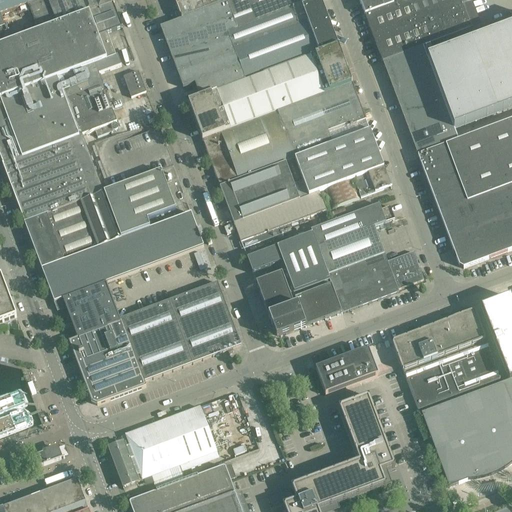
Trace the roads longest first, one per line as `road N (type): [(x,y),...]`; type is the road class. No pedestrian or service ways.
road 1 (unclassified): [(267,365),(129,0)]
road 2 (unclassified): [(449,296),(338,0)]
road 3 (unclassified): [(80,436),(0,222)]
road 4 (unclassified): [(80,436),(267,365)]
road 5 (unclassified): [(267,365),(449,296)]
